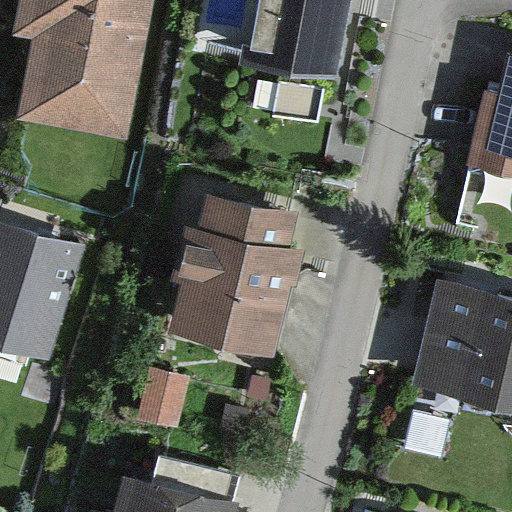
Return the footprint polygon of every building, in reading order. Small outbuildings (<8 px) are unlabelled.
[(158,0),(22,0),(16,40),(37,44),(24,124),(134,143),(158,0)] [(245,0),(231,62),(328,83),(346,0),(245,0)] [(511,39),(510,39),(499,82),(487,79),(468,158),(511,168),(511,39)] [(289,219),(186,196),(155,336),(257,359),(289,219)] [(85,250),(0,224),(0,352),(50,367),(85,250)] [(511,300),(443,285),(418,389),(511,410),(511,300)] [(212,511),(220,481),(127,461),(115,511),(212,511)]
